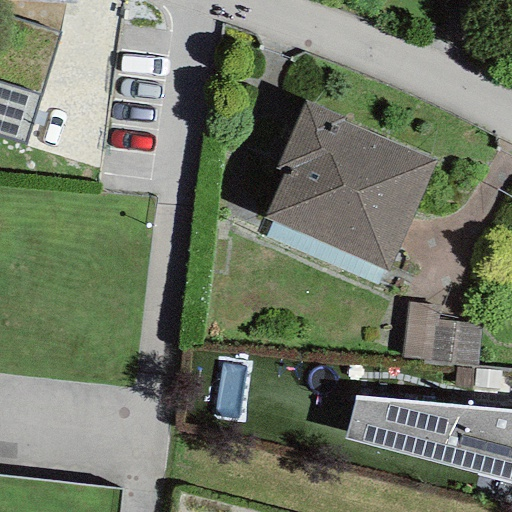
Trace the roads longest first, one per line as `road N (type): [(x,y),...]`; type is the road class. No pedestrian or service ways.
road 1 (residential): [(172,0),(125,511)]
road 2 (residential): [(218,0),(511,111)]
